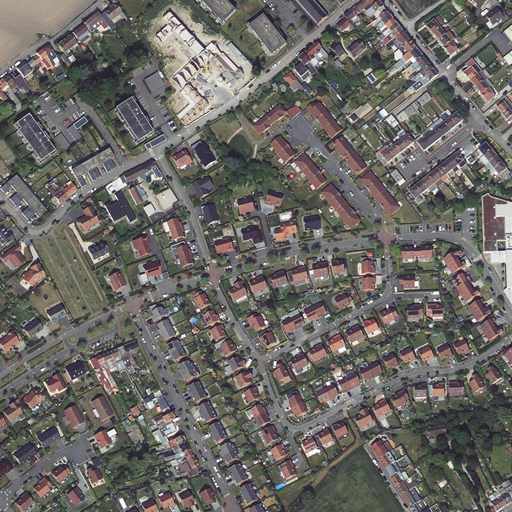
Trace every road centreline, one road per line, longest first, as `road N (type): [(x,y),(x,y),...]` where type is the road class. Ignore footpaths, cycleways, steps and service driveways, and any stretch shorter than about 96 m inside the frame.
road 1 (residential): [(511,338),(465,366),(402,376),(300,428),(284,420),(259,361)]
road 2 (residential): [(355,0),(233,103),(156,150)]
road 3 (residential): [(131,305),(233,507)]
road 4 (residential): [(385,238),(383,298),(259,361)]
road 5 (residential): [(156,150),(93,185),(40,230),(28,228),(0,196)]
road 6 (residential): [(385,238),(213,273)]
road 7 (residential): [(511,313),(459,240),(385,238)]
road 8 (residential): [(298,122),(385,238)]
road 9 (residential): [(156,150),(190,207),(213,273)]
road 10 (unclassified): [(102,0),(0,74)]
road 11 (residential): [(481,120),(405,26)]
